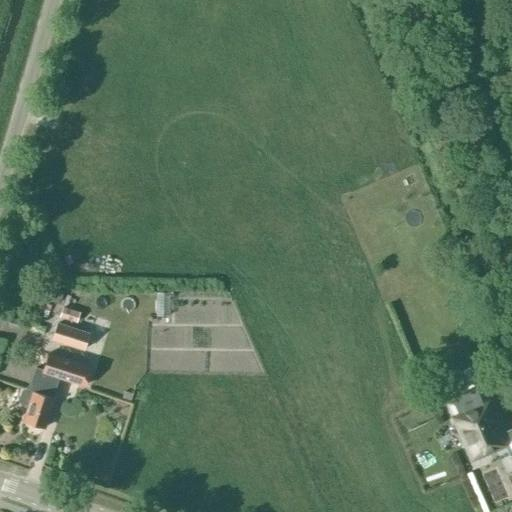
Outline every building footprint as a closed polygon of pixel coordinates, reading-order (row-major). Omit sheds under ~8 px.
[(231,312),(242,312),(241,293),(231,293),(231,312)] [(150,313),(165,314),(166,301),(151,301),(150,313)] [(53,340),(69,345),(77,322),(60,317),(53,340)] [(48,353),(43,370),(35,367),(28,389),(26,388),(22,390),(19,399),(21,403),(29,405),(24,421),(43,428),(53,397),(52,397),(58,377),(84,385),(90,366),(48,353)] [(511,427),(501,432),(487,401),(486,401),(487,403),(456,417),(455,415),(454,415),(473,459),(474,459),(474,458),(504,444),(511,460),(511,427)]
